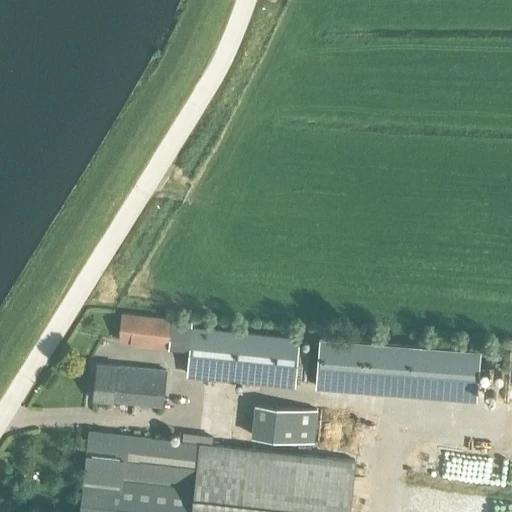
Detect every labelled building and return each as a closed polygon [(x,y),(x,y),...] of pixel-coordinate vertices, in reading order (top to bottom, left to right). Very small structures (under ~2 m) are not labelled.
[(172,319),(123,314),(120,341),(169,346),(172,319)] [(190,348),(188,374),(296,385),(301,339),(192,328),(193,322),(172,319),(169,346),(190,348)] [(301,335),(301,339),(296,385),(381,394),(386,344),(301,335)] [(447,350),(386,344),(381,394),(442,400),(447,350)] [(167,370),(98,363),(94,399),(163,406),(167,370)] [(318,409),(255,403),(251,437),(314,443),(318,409)] [(350,511),(356,460),(200,444),(90,432),(81,511),(350,511)]
